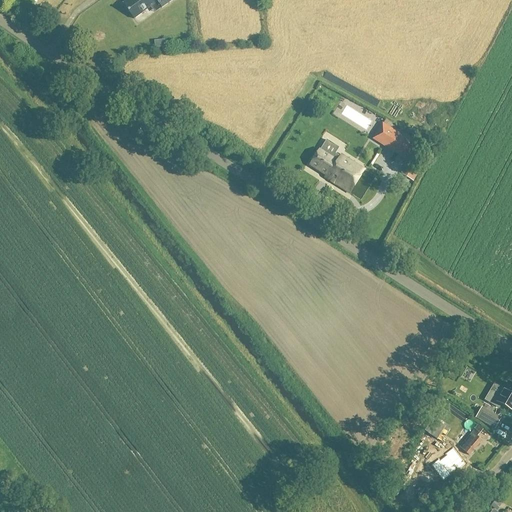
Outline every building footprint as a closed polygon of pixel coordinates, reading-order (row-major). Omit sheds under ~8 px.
[(128,0),(123,4),(134,20),(157,3),(162,9),(173,0),(128,0)] [(405,160),(414,146),(382,126),(373,140),(405,160)] [(374,161),(382,151),(374,144),(365,154),(374,161)] [(349,193),(351,190),(364,170),(341,156),(337,162),(319,151),(310,166),(326,176),(325,178),(330,181),(331,180),(334,182),(333,183),(349,193)] [(494,394),(489,403),(498,408),(501,404),(511,410),(511,385),(509,383),(504,391),(501,389),(497,395),(494,394)] [(479,414),(476,418),(495,429),(500,420),(488,413),(486,418),(479,414)] [(478,426),(463,443),(459,448),(469,456),(482,441),(477,437),(483,430),(478,426)] [(445,455),(446,456),(440,461),(439,460),(431,466),(444,483),(452,477),(451,475),(457,470),(458,472),(466,465),(453,449),(445,455)]
